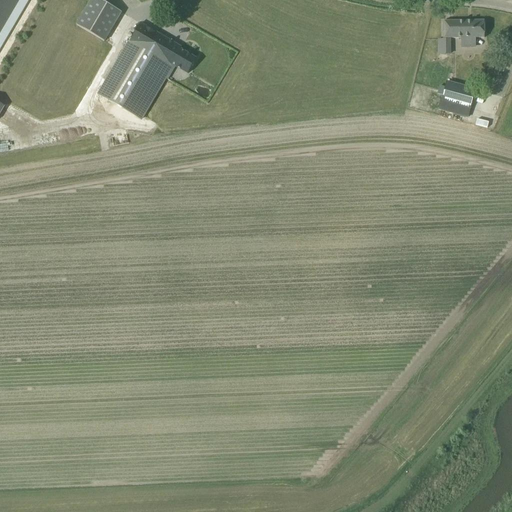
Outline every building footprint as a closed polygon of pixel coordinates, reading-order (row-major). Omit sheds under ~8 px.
[(0,0),(0,35),(20,0),(0,0)] [(104,42),(122,13),(99,0),(90,0),(75,25),(104,42)] [(443,21),(443,38),(461,38),(461,40),(476,40),(476,38),(484,37),(484,20),(443,21)] [(181,48),(140,24),(99,96),(124,111),(130,115),(143,122),(175,66),(188,74),(196,59),(180,50),(181,48)] [(439,38),(438,54),(452,55),(452,39),(439,38)] [(446,81),(441,101),(439,109),(468,117),(475,89),(446,81)]
